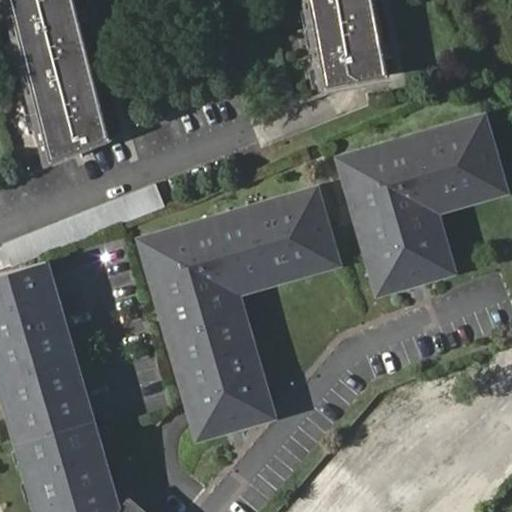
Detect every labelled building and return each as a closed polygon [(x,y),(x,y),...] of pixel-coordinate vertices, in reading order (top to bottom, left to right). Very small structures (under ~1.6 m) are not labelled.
[(88,63),(71,0),(3,0),(26,87),(88,63)] [(304,0),(323,92),(385,79),(370,0),(304,0)] [(106,135),(88,63),(26,87),(39,138),(58,133),(61,147),(106,135)] [(433,215),(503,195),(481,119),(335,161),(375,299),(451,278),(433,215)] [(0,246),(9,271),(161,211),(151,187),(0,244),(0,246)] [(271,422),(235,296),(334,268),(312,192),(136,242),(194,444),(271,422)] [(113,509),(42,259),(9,271),(0,274),(0,402),(31,511),(140,511),(123,497),(113,509)] [(331,511),(305,492),(289,511),(331,511)]
